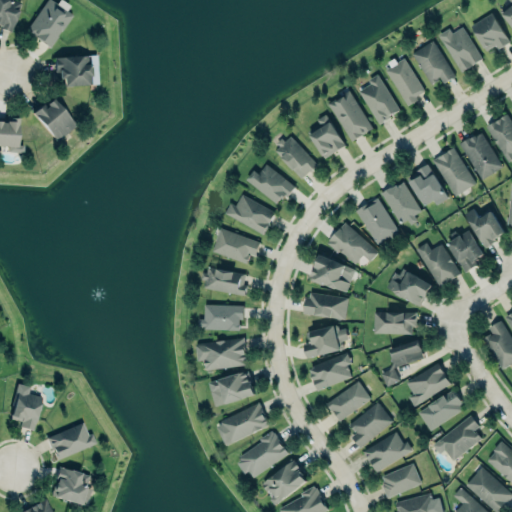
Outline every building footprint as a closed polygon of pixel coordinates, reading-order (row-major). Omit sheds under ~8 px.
[(0,0),(0,26),(10,30),(20,0),(0,0)] [(49,45),(24,28),(43,0),(53,0),(72,13),(60,30),(59,29),(56,33),(57,34),(49,45)] [(511,2),(501,12),(511,25),(511,2)] [(485,49),(470,24),(492,10),(510,39),(497,47),(494,43),(485,49)] [(438,33),(461,69),(481,56),(462,26),(453,32),(449,26),(438,33)] [(442,83),(454,76),(432,40),(411,53),(430,84),(439,78),(442,83)] [(53,55),(88,53),(90,82),(63,83),(62,75),(58,76),(58,70),(54,70),(53,55)] [(406,104),(425,92),(403,56),(394,62),(395,63),(384,69),(406,104)] [(358,89),(378,123),(390,116),(389,113),(398,107),(377,72),(368,77),(370,81),(358,89)] [(327,101),(349,88),(373,127),(351,140),(327,101)] [(31,110),(36,105),(42,101),(45,105),(47,103),(45,101),(51,96),(60,105),(74,124),(55,139),(41,122),(31,110)] [(485,125),(489,121),(493,119),(494,120),(500,116),(499,115),(505,112),(511,123),(511,150),(510,152),(511,154),(511,156),(507,160),(485,125)] [(324,156),(345,143),(330,119),(329,119),(325,113),(317,118),(320,122),(307,130),(324,156)] [(6,151),(22,151),(22,144),(16,144),(17,117),(5,116),(4,120),(0,119),(0,144),(7,145),(6,151)] [(458,142),(467,136),(468,137),(474,133),(474,134),(480,131),(502,166),(481,178),(458,142)] [(274,149),(300,177),(308,169),(309,170),(317,163),(290,134),(284,139),(281,136),(276,141),(279,145),(274,149)] [(472,186),(456,147),(434,156),(450,195),(472,186)] [(419,172),(417,168),(427,161),(432,171),(434,170),(445,189),(444,190),(447,195),(436,202),(432,198),(423,203),(409,179),(419,172)] [(252,169),(244,180),(276,202),(280,197),(284,200),(294,184),(264,164),(258,173),(252,169)] [(380,191),(389,185),(390,186),(396,182),(396,184),(402,180),(421,208),(413,214),(416,218),(410,222),(407,217),(400,221),(380,191)] [(223,213),(262,234),(274,211),(240,193),(234,205),(229,202),(223,213)] [(375,244),(397,231),(376,196),(354,210),(375,244)] [(491,210),(478,218),(472,208),(463,213),(483,246),(504,233),(491,210)] [(368,260),(377,251),(344,221),(326,241),(353,265),(362,255),(368,260)] [(219,226),(260,240),(256,254),(248,251),(245,260),(211,249),(219,226)] [(482,254),(469,229),(447,241),(463,271),(477,264),(474,258),(482,254)] [(430,249),(425,242),(414,249),(439,286),(459,273),(439,243),(430,249)] [(318,250),(355,266),(345,290),(324,281),(322,285),(306,279),(318,250)] [(244,272),(242,283),(246,284),(244,294),(203,286),(204,278),(199,277),(201,270),(206,271),(207,265),(215,267),(216,266),(233,269),(233,270),(244,272)] [(394,272),(386,285),(395,291),(395,292),(420,305),(429,289),(428,288),(431,283),(408,269),(407,270),(403,267),(399,274),(394,272)] [(304,295),(308,295),(309,289),(349,295),(345,319),(301,312),(304,295)] [(243,303),(203,302),(203,317),(197,317),(197,325),(203,325),(203,327),(238,328),(239,318),(242,318),(243,303)] [(511,330),(502,315),(511,309),(511,330)] [(373,310),(416,310),(416,324),(410,324),(410,332),(372,331),(373,310)] [(488,326),(499,318),(511,338),(511,361),(501,368),(482,337),(491,331),(488,326)] [(306,358),(342,348),(340,341),(347,339),(342,323),(305,333),(308,342),(302,343),(306,358)] [(195,341),(243,335),(247,363),(204,369),(203,359),(197,360),(195,341)] [(387,347),(393,368),(380,371),(384,385),(397,381),(393,366),(423,358),(418,339),(387,347)] [(308,367),(311,366),(311,364),(347,350),(352,362),(347,364),(352,375),(317,389),(308,367)] [(411,404),(449,385),(438,363),(404,380),(411,393),(407,395),(411,404)] [(254,394),(246,369),(207,382),(215,407),(254,394)] [(338,421),(370,398),(357,380),(325,403),(338,421)] [(9,417),(20,420),(19,425),(32,428),(40,394),(27,391),(28,385),(16,382),(14,389),(16,391),(13,399),(9,417)] [(430,429),(418,411),(428,404),(428,403),(443,392),(444,394),(453,388),(462,401),(458,404),(461,408),(430,429)] [(213,422),(258,400),(269,423),(224,445),(213,422)] [(392,419),(359,446),(350,435),(355,431),(348,423),(376,400),(392,419)] [(432,443),(469,413),(478,425),(473,429),(475,433),(476,432),(480,437),(452,459),(444,448),(439,452),(432,443)] [(45,436),(81,420),(86,432),(90,431),(95,441),(56,458),(55,454),(55,453),(53,448),(51,449),(45,436)] [(361,450),(375,472),(413,449),(406,438),(402,441),(395,429),(361,450)] [(250,478),(287,453),(272,431),(235,457),(250,478)] [(511,483),(511,448),(500,438),(491,448),(493,450),(485,460),(511,483)] [(293,459),(292,460),(290,458),(280,466),(282,468),(262,483),(267,489),(269,487),(275,494),(270,498),(274,503),(284,495),(285,495),(300,484),(300,483),(306,479),(302,474),(303,472),(293,459)] [(420,484),(412,463),(378,475),(386,497),(420,484)] [(58,465),(69,468),(69,467),(80,471),(88,474),(84,486),(89,487),(84,503),(55,494),(54,495),(50,494),(54,480),(55,480),(57,476),(55,475),(58,465)] [(481,466),(511,493),(511,495),(504,504),(503,503),(496,511),(465,484),(481,466)] [(281,511),(278,507),(302,495),(300,492),(313,484),(314,487),(316,486),(328,509),(322,511),(281,511)] [(452,511),(461,502),(452,494),(459,486),(489,511),(452,511)] [(393,501),(396,511),(441,511),(438,497),(431,498),(429,492),(393,501)] [(15,511),(44,496),(52,511),(15,511)]
